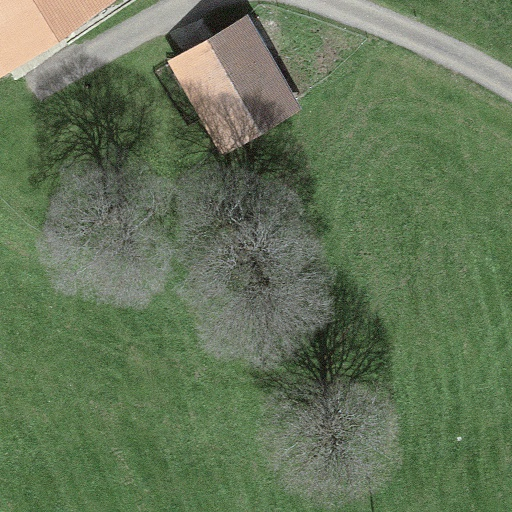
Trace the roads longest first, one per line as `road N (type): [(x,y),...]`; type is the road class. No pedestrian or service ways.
road 1 (track): [(511,91),(292,0)]
road 2 (track): [(227,0),(61,80)]
